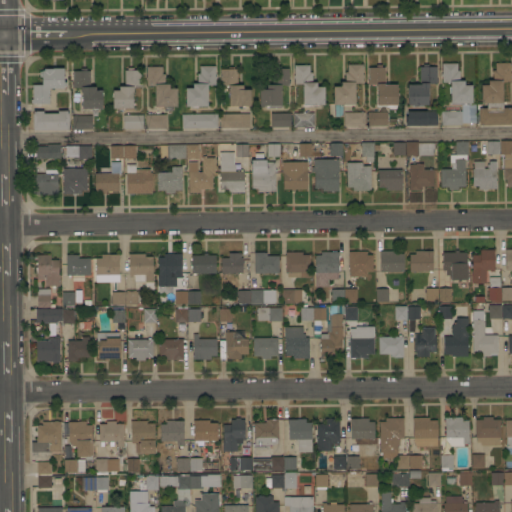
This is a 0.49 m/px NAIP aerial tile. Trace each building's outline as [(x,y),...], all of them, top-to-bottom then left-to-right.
[(476,124),(508,124),(508,107),(499,107),(499,81),(508,81),(508,62),(489,62),(489,84),(478,84),(478,105),(476,105),(476,124)] [(473,124),(473,103),(469,103),(469,83),(455,83),(455,63),(439,63),(439,82),(446,82),(447,104),(459,104),(459,108),(438,108),(438,124),(473,124)] [(300,105),(322,104),(321,84),(309,85),(308,64),(291,65),(292,84),(299,83),(300,105)] [(360,64),(342,64),(342,86),(331,86),(331,104),(352,104),(352,83),(360,83),(360,64)] [(213,65),(194,66),(194,88),(182,88),(183,106),(205,106),(204,85),(213,84),(213,65)] [(160,66),(144,66),(144,86),(152,85),(152,107),(174,106),(173,86),(161,86),(160,66)] [(286,66),(267,66),(268,84),(286,84),(286,66)] [(405,84),(404,105),(425,105),(426,83),(434,83),(434,66),(417,66),(417,84),(405,84)] [(394,105),(394,84),(383,84),(382,67),(365,67),(365,84),(373,84),(374,105),(394,105)] [(29,84),(30,104),(47,103),(46,88),(62,87),(61,68),(38,69),(39,84),(29,84)] [(247,106),(248,87),(235,87),(235,69),(218,69),(218,86),(226,86),(225,106),(247,106)] [(87,70),(70,71),(70,87),(79,87),(79,108),(99,108),(99,88),(88,88),(87,70)] [(137,84),(137,70),(122,70),(122,84),(137,84)] [(278,105),(278,84),(257,84),(257,105),(278,105)] [(109,87),(110,108),(131,108),(130,87),(109,87)] [(404,125),(434,125),(434,110),(404,111),(404,125)] [(30,129),(66,130),(66,112),(30,111),(30,129)] [(384,112),(364,111),(364,125),(384,125),(384,112)] [(268,126),(288,126),(287,112),(268,113),(268,126)] [(290,112),(290,127),(312,126),(311,112),(290,112)] [(341,112),(342,127),(362,126),(362,112),(341,112)] [(214,113),(178,114),(178,129),(214,129),(214,113)] [(246,113),(217,114),(218,128),(247,127),(246,113)] [(140,129),(140,114),(120,115),(121,130),(140,129)] [(164,114),(143,114),(143,128),(164,128),(164,114)] [(70,129),(90,129),(90,115),(70,115),(70,129)] [(511,148),(510,149),(509,140),(484,141),(484,154),(501,154),(501,187),(511,186),(511,148)] [(463,141),(452,141),(452,154),(447,154),(447,168),(437,169),(438,188),(464,188),(463,141)] [(371,142),(358,142),(358,155),(370,156),(371,142)] [(391,155),(432,155),(432,142),(391,142),(391,155)] [(195,143),(157,145),(157,159),(183,158),(196,157),(195,143)] [(308,143),(296,143),(296,156),(307,156),(308,143)] [(338,143),(327,143),(327,155),(338,155),(338,143)] [(32,158),(57,158),(57,145),(32,144),(32,158)] [(245,144),(232,144),(232,156),(245,156),(245,144)] [(276,144),(265,144),(265,156),(276,156),(276,144)] [(76,145),(63,145),(63,157),(75,157),(76,145)] [(89,145),(76,145),(76,159),(89,159),(89,145)] [(133,145),(108,145),(107,158),(132,158),(133,145)] [(241,171),(232,171),(231,152),(217,152),(217,192),(241,191),(241,171)] [(185,161),(185,190),(211,190),(210,157),(199,157),(199,171),(194,171),(194,161),(185,161)] [(248,160),(249,191),(273,190),(272,159),(248,160)] [(336,190),(335,159),(310,159),(311,190),(336,190)] [(280,189),(304,189),(304,161),(279,162),(280,189)] [(493,161),(483,161),(469,161),(470,188),(493,188),(493,161)] [(368,189),(367,163),(343,163),(343,189),(368,189)] [(406,188),(430,188),(430,169),(420,169),(420,163),(405,164),(406,188)] [(154,172),(154,191),(179,191),(179,166),(168,166),(169,172),(154,172)] [(375,169),(375,190),(399,190),(399,169),(375,169)] [(123,170),(124,194),(149,193),(149,170),(123,170)] [(56,193),(55,172),(31,173),(32,194),(56,193)] [(60,173),(60,193),(84,193),(84,173),(60,173)] [(116,191),(115,173),(92,173),(92,191),(116,191)] [(502,270),(511,269),(511,250),(502,250),(502,270)] [(345,252),(346,275),(370,275),(369,251),(345,252)] [(401,271),(401,251),(376,251),(377,271),(401,271)] [(406,270),(430,271),(430,251),(406,251),(406,270)] [(464,280),(464,251),(439,251),(440,270),(447,270),(447,280),(464,280)] [(491,270),(491,251),(468,251),(469,283),(483,283),(482,270),(491,270)] [(251,273),(276,272),(276,255),(265,255),(265,252),(251,252),(251,273)] [(283,252),(282,276),(306,277),(306,252),(283,252)] [(312,252),(312,286),(325,286),(325,279),(335,279),(336,252),(312,252)] [(179,253),(156,253),(155,286),(174,286),(174,277),(178,277),(179,253)] [(34,254),(34,273),(43,273),(43,285),(56,285),(56,259),(48,259),(48,254),(34,254)] [(150,254),(125,254),(126,274),(142,274),(142,281),(150,280),(150,254)] [(213,254),(189,254),(189,273),(212,273),(213,254)] [(239,273),(239,255),(218,254),(218,273),(239,273)] [(93,282),(117,281),(117,255),(93,255),(93,282)] [(87,256),(64,256),(64,275),(88,274),(87,256)] [(510,287),(496,287),(496,277),(486,278),(486,301),(511,300),(510,287)] [(423,301),(449,300),(448,287),(423,288),(423,301)] [(35,307),(48,307),(47,289),(35,289),(35,307)] [(234,290),(235,303),(272,302),(272,289),(234,290)] [(298,289),(279,289),(279,303),(298,302),(298,289)] [(353,289),(342,289),(342,302),(354,302),(353,289)] [(172,304),(197,303),(197,290),(172,291),(172,304)] [(59,305),(71,305),(71,291),(59,292),(59,305)] [(134,304),(135,291),(110,291),(109,304),(134,304)] [(373,292),(373,302),(385,301),(384,292),(373,292)] [(391,319),(416,319),(417,306),(392,305),(391,319)] [(448,318),(449,306),(436,305),(436,318),(448,318)] [(509,305),(485,305),(486,319),(510,318),(509,305)] [(354,306),(342,306),(342,320),(354,320),(354,306)] [(279,307),(254,307),(254,320),(279,320),(279,307)] [(322,307),(298,307),(298,320),(321,320),(322,307)] [(59,308),(33,309),(33,322),(60,321),(59,308)] [(152,309),(141,308),(141,322),(152,322),(152,309)] [(197,308),(172,309),(172,321),(197,321),(197,308)] [(122,322),(122,309),(111,309),(111,322),(122,322)] [(216,320),(227,320),(227,309),(216,309),(216,320)] [(317,334),(317,354),(340,354),(339,313),(327,314),(327,334),(317,334)] [(465,355),(464,317),(449,318),(449,336),(441,336),(441,356),(465,355)] [(469,355),(494,356),(495,335),(481,335),(481,319),(470,319),(469,355)] [(281,357),(305,358),(306,337),(299,337),(300,327),(282,326),(281,357)] [(371,326),(346,327),(347,356),(371,356),(371,326)] [(411,334),(412,355),(432,354),(432,327),(419,327),(419,334),(411,334)] [(244,356),(243,330),(222,331),(223,357),(244,356)] [(117,358),(118,332),(100,332),(100,340),(95,340),(95,358),(117,358)] [(399,336),(375,336),(375,354),(388,353),(389,357),(400,357),(399,336)] [(213,358),(214,337),(190,337),(190,358),(213,358)] [(275,338),(250,337),(250,357),(274,357),(275,338)] [(65,359),(88,358),(87,338),(64,339),(65,359)] [(124,339),(125,358),(150,358),(149,338),(124,339)] [(179,360),(180,339),(157,338),(156,359),(179,360)] [(33,339),(34,362),(57,362),(57,339),(33,339)] [(475,441),(475,419),(482,419),(482,416),(492,416),(492,419),(500,419),(500,437),(499,437),(499,445),(481,445),(479,441),(475,441)] [(222,424),(231,424),(231,419),(235,419),(235,417),(240,417),(240,419),(244,419),(244,439),(242,439),(242,443),(236,443),(236,451),(222,451),(222,424)] [(379,452),(379,421),(385,421),(385,417),(403,417),(403,438),(402,438),(402,440),(398,440),(398,446),(396,446),(396,452),(379,452)] [(413,438),(412,417),(428,417),(428,420),(437,420),(437,438),(413,438)] [(444,417),(462,417),(462,420),(468,420),(468,434),(470,434),(470,443),(463,444),(463,446),(450,446),(445,439),(444,417)] [(511,417),(502,418),(503,447),(511,447),(511,417)] [(278,439),(277,439),(277,443),(273,445),(269,445),(269,449),(254,449),(254,439),(253,440),(253,422),(265,422),(265,419),(277,418),(278,439)] [(316,423),(324,423),(324,418),(338,418),(339,443),(330,443),(330,450),(316,450),(316,423)] [(350,439),(350,423),(350,418),(368,418),(368,421),(374,421),(374,438),(350,439)] [(209,419),(209,422),(217,422),(217,440),(203,441),(203,445),(197,445),(197,442),(193,442),(193,419),(209,419)] [(288,439),(288,424),(287,424),(287,419),(305,419),(305,422),(311,422),(311,439),(288,439)] [(146,420),(146,423),(154,423),(154,453),(139,453),(139,452),(135,452),(135,443),(130,443),(130,420),(146,420)] [(183,446),(182,446),(182,448),(179,448),(179,446),(176,446),(176,441),(160,440),(160,420),(183,420),(183,446)] [(60,451),(31,451),(31,441),(36,441),(36,425),(42,425),(42,421),(60,421),(60,451)] [(85,421),(85,424),(91,424),(92,455),(91,455),(91,459),(85,459),(85,456),(76,456),(76,445),(74,445),(74,447),(71,447),(71,446),(71,444),(69,444),(69,442),(68,442),(68,427),(67,427),(67,421),(85,421)] [(123,446),(116,446),(116,441),(103,441),(103,446),(100,446),(100,441),(99,441),(98,424),(106,423),(106,421),(115,421),(115,423),(123,423),(123,446)] [(452,467),(452,470),(440,470),(440,455),(452,454),(452,467)] [(484,468),(471,468),(471,454),(484,454),(484,468)] [(332,455),(345,455),(345,469),(332,469),(332,455)] [(358,469),(346,469),(346,455),(358,455),(358,469)] [(395,455),(408,455),(408,468),(395,468),(395,455)] [(409,468),(409,455),(420,455),(420,468),(409,468)] [(282,470),(271,470),(252,471),(252,458),(270,458),(270,456),(282,456),(282,470)] [(295,469),(283,469),(283,456),(295,456),(295,469)] [(188,470),(176,471),(176,458),(188,457),(188,470)] [(217,460),(217,470),(189,470),(189,458),(201,457),(201,460),(217,460)] [(251,470),(230,470),(229,457),(251,457),(251,470)] [(95,458),(107,458),(107,459),(119,459),(119,471),(107,471),(95,472),(95,458)] [(139,473),(126,473),(126,458),(138,458),(139,473)] [(84,459),(84,471),(76,471),(76,472),(63,472),(63,459),(84,459)] [(50,461),(50,487),(37,487),(36,461),(50,461)] [(391,486),(390,473),(393,473),(393,471),(405,470),(405,473),(408,473),(408,486),(391,486)] [(459,485),(459,472),(459,470),(471,470),(471,485),(459,485)] [(283,488),(283,472),(295,472),(295,488),(283,488)] [(440,486),(427,486),(427,472),(439,472),(440,486)] [(511,472),(511,485),(490,485),(490,472),(511,472)] [(377,473),(377,486),(364,486),(364,473),(377,473)] [(176,476),(176,474),(189,474),(189,476),(206,476),(206,474),(219,474),(219,486),(201,486),(201,488),(189,488),(189,502),(185,502),(185,511),(160,511),(160,505),(173,505),(173,500),(176,500),(176,486),(158,486),(158,476),(176,476)] [(283,487),(269,488),(269,474),(282,474),(283,487)] [(327,487),(314,487),(314,474),(327,474),(327,487)] [(157,489),(139,489),(138,478),(145,478),(145,476),(157,475),(157,489)] [(252,487),(250,487),(250,489),(240,489),(240,488),(232,488),(232,475),(251,475),(252,487)] [(82,477),(107,476),(107,489),(82,490),(82,477)] [(147,491),(147,503),(148,503),(148,506),(153,506),(153,511),(128,511),(128,491),(147,491)] [(380,511),(380,491),(390,491),(390,498),(392,498),(392,502),(390,502),(390,503),(399,503),(399,502),(404,502),(404,511),(380,511)] [(218,511),(194,511),(194,499),(200,499),(200,493),(202,493),(218,493),(218,511)] [(276,511),(254,511),(254,496),(258,496),(258,495),(263,495),(263,496),(267,496),(267,495),(270,495),(270,496),(272,496),(272,501),(276,501),(276,511)] [(443,511),(443,502),(445,502),(445,496),(461,495),(461,498),(463,498),(463,501),(466,501),(466,511),(443,511)] [(286,511),(286,496),(312,496),(312,511),(286,511)] [(418,503),(418,497),(429,497),(429,500),(436,500),(436,511),(411,511),(411,503),(418,503)] [(474,511),(474,502),(493,502),(493,500),(498,500),(498,511),(474,511)] [(321,511),(321,502),(326,502),(326,504),(343,504),(343,511),(321,511)] [(372,503),(372,511),(349,511),(349,504),(372,503)]
